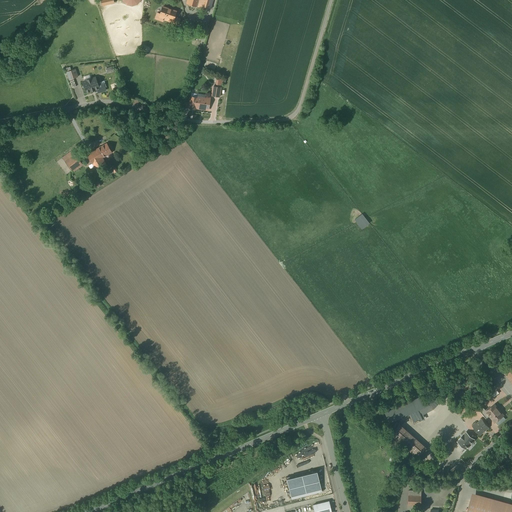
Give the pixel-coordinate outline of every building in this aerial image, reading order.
[(178,8),(164,3),(159,16),(173,21),(178,8)] [(75,66),(67,69),(70,77),(79,74),(75,66)] [(99,86),(94,73),(89,74),(91,79),(80,82),(83,91),(99,86)] [(76,75),(70,77),(73,85),(79,83),(76,75)] [(222,84),(214,82),(212,92),(220,94),(222,84)] [(206,92),(198,91),(196,106),(209,108),(211,96),(206,95),(206,92)] [(114,147),(108,139),(94,148),(100,157),(114,147)] [(75,146),(59,157),(68,169),(83,159),(75,146)] [(96,152),(89,156),(95,167),(101,163),(96,152)] [(68,201),(80,194),(77,190),(65,197),(68,201)] [(352,219),(360,229),(367,223),(360,213),(352,219)] [(467,394),(461,390),(458,395),(464,399),(467,394)] [(441,400),(433,392),(425,400),(434,408),(441,400)] [(486,402),(492,398),(488,393),(483,398),(486,402)] [(423,414),(434,408),(425,400),(423,394),(384,412),(389,423),(418,409),(423,414)] [(504,415),(495,405),(487,411),(486,412),(490,416),(495,422),(504,415)] [(487,411),(483,408),(480,411),(486,418),(490,416),(486,412),(487,411)] [(482,419),(476,424),(476,423),(472,426),(480,435),(489,427),(482,419)] [(399,424),(390,434),(417,457),(425,448),(399,424)] [(473,436),(467,441),(472,447),(477,442),(473,436)] [(446,446),(439,455),(442,458),(450,449),(446,446)] [(287,477),(292,497),(320,490),(316,470),(287,477)] [(421,491),(408,490),(408,505),(420,506),(421,491)] [(511,511),(511,503),(472,493),(466,511),(511,511)] [(331,511),(329,501),(313,505),(314,511),(331,511)]
